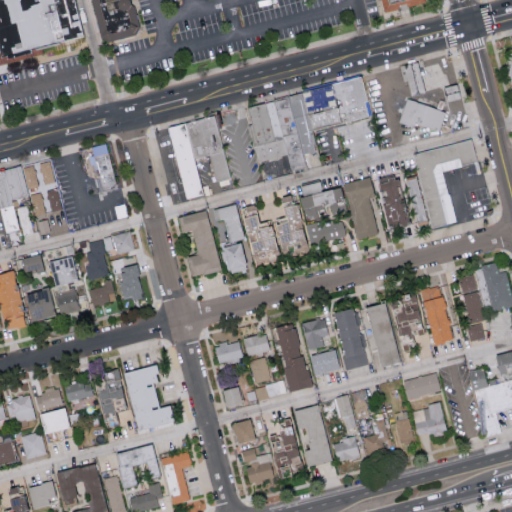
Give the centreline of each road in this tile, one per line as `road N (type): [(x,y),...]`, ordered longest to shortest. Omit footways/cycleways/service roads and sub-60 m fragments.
road 1 (residential): [(0,366),(511,236)]
road 2 (residential): [(231,511),(128,116)]
road 3 (primary): [(511,450),(318,504)]
road 4 (tertiary): [(511,192),(461,0)]
road 5 (secondary): [(186,101),(368,54)]
